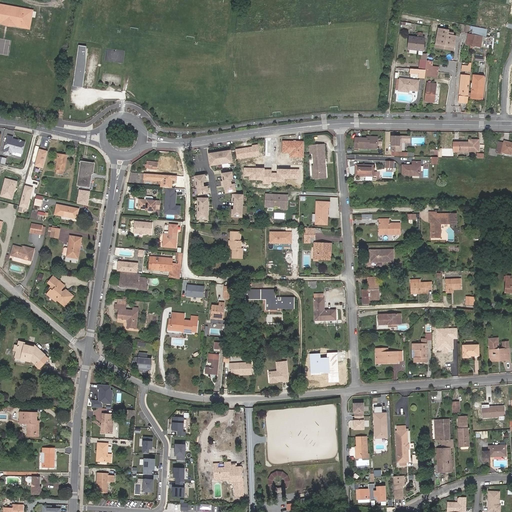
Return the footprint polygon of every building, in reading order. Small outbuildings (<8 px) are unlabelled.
[(35,10),(0,3),(0,24),(32,30),(35,10)] [(488,36),(490,28),(475,26),(474,34),(475,34),(488,36)] [(446,30),(439,29),(437,44),(455,46),(456,36),(448,35),(449,30),(446,30)] [(474,45),(475,34),(474,34),(469,33),(467,44),(474,45)] [(424,50),(425,38),(410,36),(408,48),(424,50)] [(492,47),(493,38),(485,37),(485,47),(492,47)] [(421,60),(419,69),(427,70),(428,61),(421,60)] [(428,61),(427,70),(426,76),(437,78),(439,67),(433,66),(433,61),(428,61)] [(75,67),(73,86),(82,87),(83,67),(75,67)] [(419,69),(412,68),(411,73),(419,74),(419,77),(426,78),(426,76),(427,70),(419,69)] [(473,92),(483,93),(485,76),(474,75),(473,92)] [(465,96),(469,97),(471,76),(462,76),(460,96),(459,103),(464,103),(465,96)] [(420,89),(420,81),(402,79),(401,91),(411,92),(411,88),(420,89)] [(426,100),(434,101),(436,87),(434,86),(434,83),(428,82),(426,100)] [(393,135),(392,150),(401,150),(401,139),(411,140),(411,136),(393,135)] [(21,153),(24,142),(21,141),(20,141),(19,140),(18,141),(12,139),(12,137),(8,136),(4,152),(4,154),(10,155),(11,154),(12,151),(21,153)] [(378,149),(378,140),(370,139),(370,140),(368,140),(368,138),(356,138),(355,148),(378,149)] [(305,141),(282,140),(282,153),(290,153),(290,157),(304,158),(305,141)] [(454,150),(478,152),(479,140),(469,140),(469,142),(454,142),(454,150)] [(511,152),(511,142),(504,141),(503,143),(498,142),(496,153),(501,154),(502,152),(511,154),(511,152)] [(258,145),(235,149),(237,160),(260,156),(258,145)] [(324,147),(310,148),(310,155),(313,155),(314,169),(312,169),(313,174),(317,173),(317,178),(326,178),(324,147)] [(47,151),(39,149),(34,167),(43,169),(47,151)] [(233,160),(231,149),(209,152),(211,163),(233,160)] [(93,174),(94,164),(81,162),(78,185),(90,186),(92,174),(93,174)] [(420,166),(422,166),(422,162),(414,162),(414,166),(404,166),(404,170),(420,170),(420,166)] [(271,168),(244,168),(244,177),(249,177),(249,181),(285,182),(285,179),(300,179),(300,170),(278,169),(278,173),(271,173),(271,168)] [(235,182),(235,178),(233,178),(232,171),(223,172),(225,191),(235,190),(234,182),(235,182)] [(177,176),(144,174),(143,180),(160,182),(160,187),(166,188),(172,188),(173,180),(177,180),(177,176)] [(203,186),(203,181),(205,181),(204,174),(194,175),(196,187),(198,186),(199,193),(208,192),(208,185),(203,186)] [(16,182),(5,179),(1,196),(12,199),(14,193),(12,193),(13,187),(15,188),(16,182)] [(32,189),(24,187),(19,205),(28,207),(32,189)] [(172,188),(166,188),(164,213),(180,214),(181,206),(176,205),(177,189),(172,188)] [(90,191),(79,189),(76,203),(88,205),(90,191)] [(242,215),(243,200),(243,194),(233,193),(233,200),(234,200),(234,208),(233,208),(232,215),(242,215)] [(287,206),(288,195),(266,194),(265,207),(273,207),(275,205),(281,206),(287,206)] [(208,218),(208,197),(198,197),(198,217),(208,218)] [(139,200),(138,208),(145,209),(148,209),(155,209),(159,209),(159,202),(154,201),(146,200),(139,200)] [(317,202),(317,223),(327,223),(327,215),(328,215),(328,207),(329,207),(329,202),(317,202)] [(58,205),(56,214),(77,219),(79,209),(58,205)] [(327,223),(317,223),(317,225),(328,225),(328,215),(327,215),(327,223)] [(431,230),(440,230),(440,223),(450,224),(457,223),(457,220),(450,220),(431,221),(431,222),(431,230)] [(152,223),(135,221),(134,232),(151,234),(152,223)] [(388,222),(379,222),(379,224),(381,224),(381,228),(380,228),(381,231),(400,230),(400,224),(389,224),(388,222)] [(30,231),(40,233),(42,226),(32,224),(30,231)] [(58,238),(59,229),(51,228),(50,237),(58,238)] [(177,229),(170,228),(169,234),(164,234),(163,247),(176,248),(177,229)] [(229,237),(229,240),(231,241),(231,249),(232,249),(235,249),(235,252),(232,251),(232,258),(242,258),(243,249),(241,249),(241,241),(237,241),(237,237),(237,231),(229,231),(229,237)] [(292,232),(270,232),(270,243),(292,244),(292,232)] [(316,238),(316,233),(303,232),(303,241),(310,241),(310,238),(316,238)] [(80,247),(82,237),(70,236),(67,256),(77,258),(79,247),(80,247)] [(324,255),(330,255),(331,243),(316,243),(315,258),(324,259),(324,255)] [(23,248),(21,247),(15,246),(13,255),(30,260),(33,248),(24,246),(23,248)] [(393,250),(370,251),(370,258),(371,258),(371,263),(394,262),(393,250)] [(180,279),(182,253),(178,253),(177,260),(179,260),(178,263),(172,262),(172,259),(154,257),(152,269),(171,271),(170,277),(180,279)] [(138,263),(118,262),(117,271),(137,273),(138,263)] [(140,274),(121,272),(120,285),(139,288),(139,290),(147,290),(148,286),(147,286),(147,280),(146,278),(140,277),(140,274)] [(51,289),(50,287),(46,292),(54,299),(55,298),(63,305),(71,295),(65,289),(61,291),(60,292),(58,290),(63,284),(52,275),(47,281),(50,284),(53,287),(51,289)] [(369,288),(379,287),(379,277),(376,277),(376,281),(369,281),(369,288)] [(462,288),(461,278),(445,279),(446,292),(453,292),(453,289),(462,288)] [(433,281),(411,282),(412,291),(420,291),(420,292),(430,292),(429,288),(434,288),(433,281)] [(203,297),(204,286),(187,285),(186,296),(203,297)] [(380,299),(379,287),(369,288),(369,290),(369,291),(370,291),(370,299),(371,299),(380,299)] [(276,300),(276,298),(276,290),(251,290),(251,299),(266,299),(266,309),(278,309),(278,308),(294,308),(294,298),(281,298),(281,300),(276,300)] [(123,299),(119,299),(118,305),(115,304),(115,310),(119,310),(118,315),(123,316),(123,319),(129,320),(128,328),(137,329),(138,312),(134,311),(127,310),(127,306),(128,300),(123,299)] [(324,299),(314,299),(315,320),(336,319),(335,310),(324,310),(324,299)] [(222,319),(223,303),(219,303),(219,306),(212,305),(210,318),(218,319),(222,319)] [(185,314),(172,313),(170,328),(180,330),(180,332),(189,333),(190,330),(196,331),(197,322),(184,320),(185,314)] [(401,324),(401,314),(379,314),(379,324),(389,324),(389,326),(396,326),(396,324),(401,324)] [(449,355),(448,350),(448,335),(437,335),(437,362),(453,361),(453,355),(449,355)] [(500,359),(500,360),(510,359),(509,349),(508,341),(503,341),(503,349),(499,349),(499,337),(489,338),(490,350),(491,359),(500,359)] [(24,345),(24,342),(19,341),(18,346),(15,345),(14,350),(16,351),(15,357),(31,361),(35,365),(45,355),(40,350),(39,352),(34,347),(24,345)] [(417,356),(415,356),(415,361),(428,361),(427,342),(422,342),(413,342),(413,348),(415,348),(417,348),(417,356)] [(224,351),(225,344),(214,343),(213,350),(224,351)] [(479,355),(479,345),(463,345),(463,357),(469,357),(469,355),(479,355)] [(146,368),(147,357),(142,357),(143,352),(136,351),(135,356),(134,357),(130,356),(128,360),(134,361),(133,366),(136,366),(137,369),(140,370),(141,367),(146,368)] [(394,361),(398,361),(398,352),(376,352),(376,361),(386,361),(386,363),(394,363),(394,361)] [(39,369),(49,358),(45,355),(35,365),(39,369)] [(216,375),(218,359),(208,359),(208,362),(211,363),(211,367),(206,367),(205,374),(216,375)] [(278,371),(269,372),(270,382),(284,380),(284,381),(288,381),(286,361),(277,362),(278,371)] [(250,363),(228,365),(229,369),(230,369),(231,375),(242,374),(242,375),(250,375),(250,363)] [(111,403),(112,391),(110,390),(110,385),(98,384),(98,389),(100,389),(99,402),(111,403)] [(364,403),(355,403),(355,407),(354,407),(354,412),(355,412),(355,420),(354,420),(354,425),(356,425),(356,429),(365,429),(364,420),(364,412),(364,403)] [(487,410),(482,410),(483,417),(503,416),(502,406),(487,407),(487,410)] [(28,433),(38,433),(39,421),(37,422),(37,413),(20,412),(19,423),(28,424),(28,433)] [(103,426),(101,426),(100,432),(105,433),(113,434),(113,422),(114,413),(102,412),(101,424),(103,424),(103,426)] [(384,426),(387,426),(386,413),(382,413),(374,414),(375,436),(384,435),(384,426)] [(183,432),(184,417),(173,417),(172,430),(178,430),(178,435),(185,436),(185,432),(183,432)] [(436,420),(437,440),(442,440),(448,439),(447,420),(436,420)] [(467,428),(467,422),(459,423),(459,428),(458,428),(459,446),(469,446),(468,428),(467,428)] [(387,438),(387,426),(384,426),(384,435),(375,436),(375,438),(387,438)] [(397,431),(396,431),(397,462),(399,462),(406,462),(408,462),(408,449),(406,449),(406,444),(407,444),(407,431),(406,431),(405,427),(397,427),(397,431)] [(152,448),(152,437),(143,436),(142,453),(148,453),(149,448),(152,448)] [(367,437),(357,437),(357,455),(368,454),(367,437)] [(437,448),(438,471),(449,470),(448,447),(448,439),(442,440),(442,447),(437,448)] [(98,453),(97,453),(96,461),(111,462),(112,454),(108,453),(109,443),(97,442),(97,451),(98,451),(98,453)] [(184,461),(185,444),(175,444),(175,455),(177,455),(177,460),(184,461)] [(506,456),(506,445),(489,446),(489,451),(483,451),(484,461),(489,461),(489,457),(506,456)] [(45,462),(42,462),(42,467),(55,467),(56,447),(43,447),(43,452),(45,452),(45,455),(45,462)] [(154,469),(155,459),(145,458),(144,473),(151,474),(151,469),(154,469)] [(230,475),(230,478),(230,482),(235,482),(236,496),(243,496),(242,466),(238,466),(236,466),(236,463),(231,463),(231,461),(224,462),(225,467),(221,467),(220,463),(213,463),(214,479),(221,479),(221,476),(230,475)] [(184,482),(184,468),(174,467),(174,476),(176,477),(176,482),(183,482),(184,482)] [(290,473),(270,471),(268,490),(288,492),(290,473)] [(109,473),(97,472),(96,492),(108,493),(108,488),(108,482),(114,482),(115,475),(109,475),(109,473)] [(31,494),(41,494),(41,486),(40,486),(40,476),(32,476),(31,494)] [(404,485),(403,476),(393,476),(394,480),(401,480),(402,485),(404,485)] [(153,491),(153,479),(144,478),(143,490),(153,491)] [(401,480),(394,480),(394,499),(402,499),(402,485),(401,480)] [(184,495),(184,486),(182,486),(183,482),(176,482),(176,487),(174,486),(174,490),(173,489),(172,494),(184,495)] [(357,500),(374,499),(374,497),(374,491),(373,484),(369,484),(369,488),(357,489),(357,500)] [(384,500),(384,487),(377,487),(377,491),(374,491),(374,497),(377,496),(377,500),(384,500)] [(499,505),(499,491),(488,491),(488,507),(489,507),(489,511),(500,511),(500,505),(499,505)] [(463,511),(464,508),(465,507),(465,498),(459,498),(457,499),(457,503),(447,502),(447,511),(448,511),(449,511),(463,511)]
